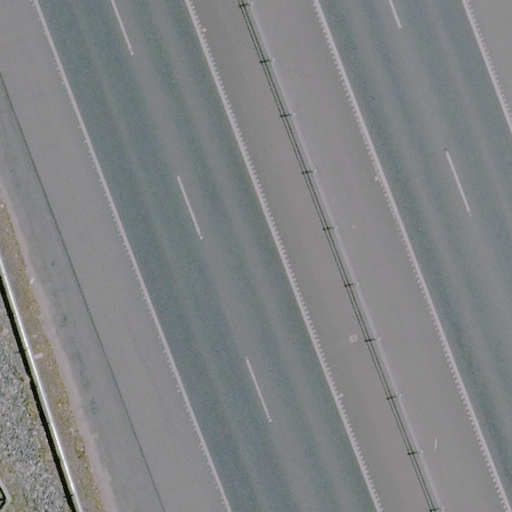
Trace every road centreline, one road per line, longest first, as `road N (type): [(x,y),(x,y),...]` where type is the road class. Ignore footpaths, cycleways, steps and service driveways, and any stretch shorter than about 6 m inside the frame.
road 1 (motorway): [(315,511),(263,396),(129,0)]
road 2 (motorway): [(402,0),(511,278)]
